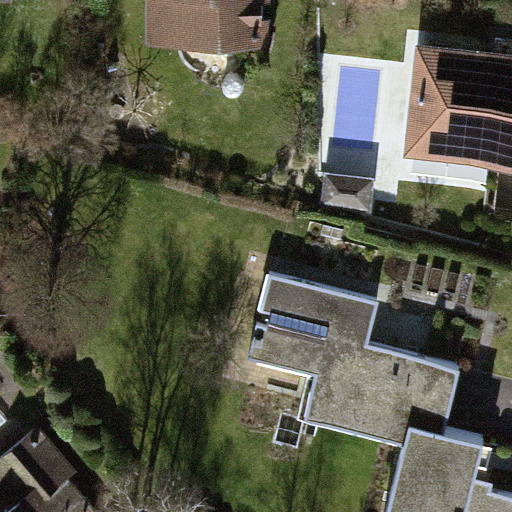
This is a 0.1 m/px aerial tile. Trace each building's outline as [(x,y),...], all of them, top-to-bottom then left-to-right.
[(166,0),(168,44),(275,43),(274,0),(166,0)] [(511,48),(425,39),(414,145),(511,154),(511,48)] [(381,170),(331,166),(328,200),(379,204),(381,170)] [(390,296),(258,264),(250,297),(339,319),(333,343),(277,329),(264,381),(320,395),(315,415),(415,439),(396,511),(511,511),(511,490),(499,488),(502,474),(488,470),(499,427),(456,417),(468,368),(378,346),(390,296)] [(86,469),(44,420),(0,457),(0,474),(20,498),(3,511),(112,511),(80,474),(86,469)]
